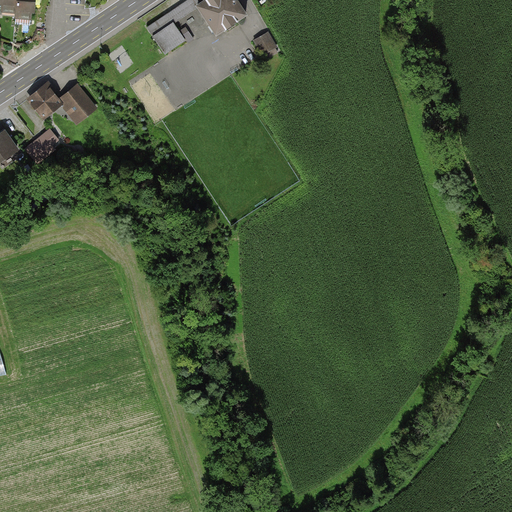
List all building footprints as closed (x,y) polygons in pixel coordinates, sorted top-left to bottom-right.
[(1,0),(1,6),(18,7),(17,18),(34,19),(35,0),(1,0)] [(249,13),(239,0),(207,0),(201,4),(198,0),(189,0),(146,29),(165,56),(188,41),(176,23),(198,9),(216,35),(249,13)] [(270,30),(254,38),(265,59),(281,50),(270,30)] [(50,84),(28,100),(44,121),(64,105),(78,124),(97,110),(79,86),(61,100),(50,84)] [(0,164),(20,149),(5,130),(0,134),(0,164)] [(52,146),(44,135),(25,148),(33,159),(52,146)]
